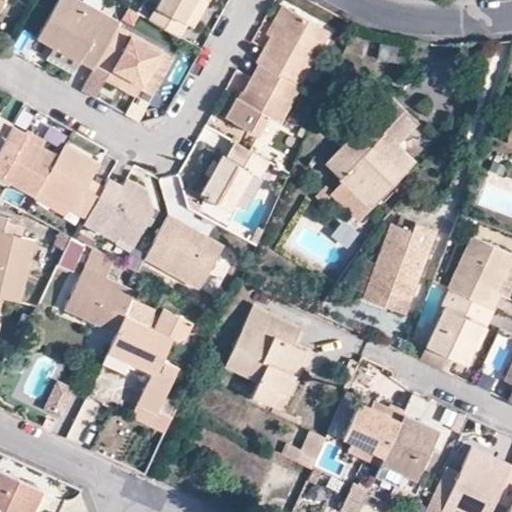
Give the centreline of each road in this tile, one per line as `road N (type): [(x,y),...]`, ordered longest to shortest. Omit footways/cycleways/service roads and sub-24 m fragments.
road 1 (residential): [(0,67),(129,140),(168,136),(251,0)]
road 2 (residential): [(369,355),(511,420)]
road 3 (residential): [(365,0),(421,17),(511,11)]
road 4 (residential): [(131,492),(0,432)]
